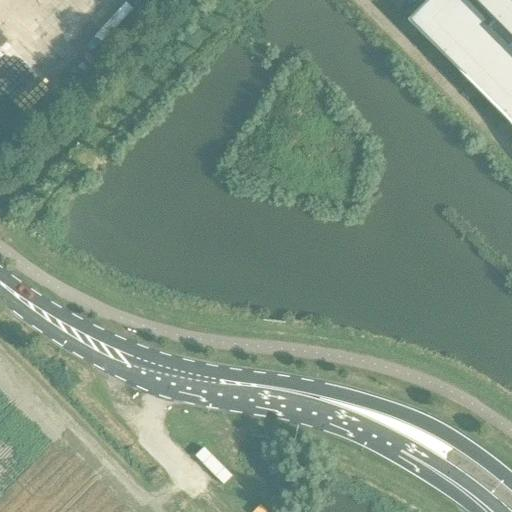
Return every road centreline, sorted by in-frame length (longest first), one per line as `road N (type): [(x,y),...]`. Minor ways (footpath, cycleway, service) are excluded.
road 1 (tertiary): [(511,483),(461,444),(394,411),(110,345),(0,278)]
road 2 (tertiary): [(0,295),(133,375),(331,419),(370,434),(476,501)]
